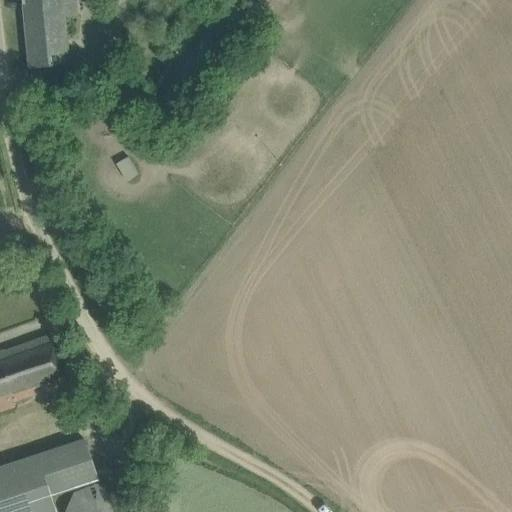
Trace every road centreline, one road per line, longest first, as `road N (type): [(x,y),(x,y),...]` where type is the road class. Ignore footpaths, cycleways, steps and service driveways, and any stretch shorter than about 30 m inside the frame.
road 1 (unclassified): [(155,407),(93,335),(28,205),(0,79)]
road 2 (track): [(323,511),(155,407)]
